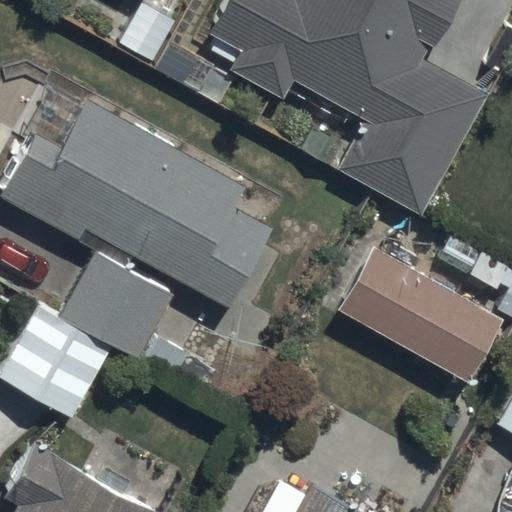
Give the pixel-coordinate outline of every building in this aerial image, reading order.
[(209,0),(200,17),(359,103),(333,150),(421,197),(486,79),(411,38),(431,0),(209,0)] [(0,171),(229,289),(268,214),(228,194),(239,173),(76,90),(56,127),(30,114),(0,171)] [(332,295),(463,366),(497,304),(366,233),(332,295)] [(54,297),(132,342),(165,290),(85,244),(54,297)] [(0,347),(0,366),(70,404),(107,335),(29,293),(0,347)] [(511,375),(493,411),(511,422),(511,375)] [(0,487),(0,511),(162,511),(169,501),(35,425),(0,487)] [(277,511),(375,511),(300,470),(277,511)]
